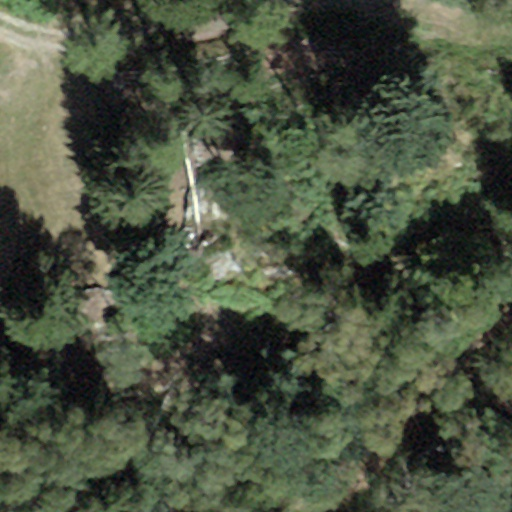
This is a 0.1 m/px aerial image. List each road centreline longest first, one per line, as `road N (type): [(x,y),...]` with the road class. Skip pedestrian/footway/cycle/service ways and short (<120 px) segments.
road 1 (track): [(0,18),(67,40),(139,38),(267,12),(414,9),(511,32)]
road 2 (track): [(511,301),(302,511)]
